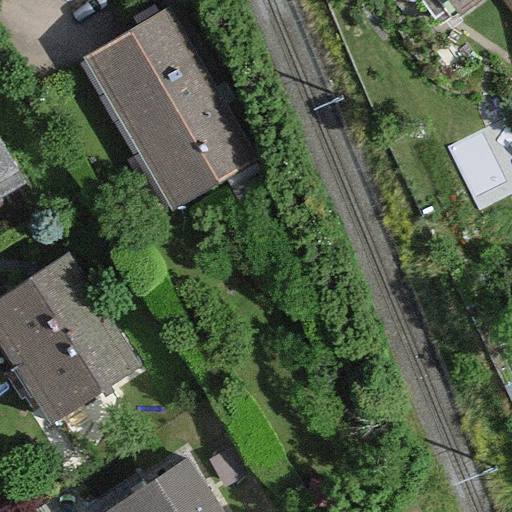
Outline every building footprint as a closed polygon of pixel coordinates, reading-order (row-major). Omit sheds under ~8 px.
[(450,0),(456,8),(469,0),(450,0)] [(173,1),(91,52),(185,203),(268,151),(173,1)] [(0,120),(0,198),(33,180),(0,120)] [(77,250),(0,294),(0,327),(53,419),(144,366),(77,250)] [(231,511),(196,452),(101,508),(103,511),(231,511)]
